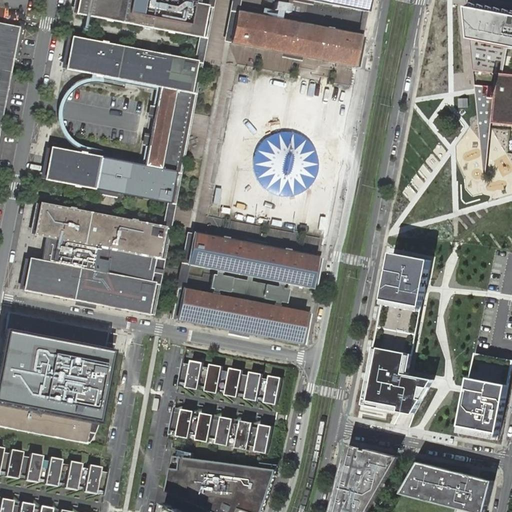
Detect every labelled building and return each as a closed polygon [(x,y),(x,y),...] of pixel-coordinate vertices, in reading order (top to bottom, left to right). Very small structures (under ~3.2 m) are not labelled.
[(78,0),(76,14),(200,37),(206,7),(199,5),(199,0),(78,0)] [(366,0),(303,0),(364,12),(366,0)] [(511,15),(467,7),(474,71),(511,73),(511,15)] [(359,37),(235,13),(229,43),(353,67),(359,37)] [(18,28),(0,24),(0,120),(6,88),(18,28)] [(143,167),(174,173),(195,63),(71,38),(65,69),(159,87),(143,167)] [(431,58),(434,42),(428,41),(425,57),(431,58)] [(511,74),(497,73),(495,87),(475,85),(476,91),(479,127),(485,187),(492,123),(511,125),(511,74)] [(143,167),(50,149),(44,180),(168,204),(174,173),(143,167)] [(163,228),(39,204),(33,235),(46,237),(41,262),(29,260),(22,290),(147,314),(153,284),(149,283),(154,258),(157,259),(163,228)] [(316,258),(192,234),(186,264),(188,265),(245,276),(251,277),(309,289),(310,289),(316,258)] [(315,253),(318,237),(304,235),(301,251),(315,253)] [(424,287),(429,260),(390,252),(379,306),(382,307),(374,348),(362,407),(406,415),(413,416),(434,381),(408,375),(412,355),(420,313),(424,287)] [(247,297),(282,304),(282,303),(285,289),(250,282),(246,281),(244,291),(228,288),(230,278),(214,275),(211,290),(242,296),(247,297)] [(245,281),(230,278),(228,288),(244,291),(246,281),(245,281)] [(181,290),(175,320),(300,344),(306,313),(246,302),(241,301),(181,290)] [(8,313),(0,353),(0,426),(86,443),(107,332),(8,313)] [(511,373),(511,361),(476,354),(468,388),(461,427),(499,435),(511,373)] [(187,387),(199,390),(200,386),(204,366),(204,363),(192,360),(192,364),(183,362),(180,382),(188,383),(187,387)] [(207,391),(219,393),(219,389),(223,370),(224,366),(212,364),(211,368),(204,366),(200,386),(207,387),(207,391)] [(227,395),(239,397),(239,393),(243,374),(244,370),(232,368),(231,372),(223,370),(219,389),(227,391),(227,395)] [(246,399),(258,401),(259,397),(263,378),(263,374),(251,372),(251,375),(243,374),(239,393),(247,395),(246,399)] [(266,402),(278,405),(283,378),(271,375),(270,379),(263,378),(259,397),(266,398),(266,402)] [(178,436),(190,438),(191,434),(194,415),(195,411),(183,409),(182,413),(174,411),(170,431),(178,432),(178,436)] [(197,440),(209,442),(210,438),(214,419),(215,415),(202,413),(202,417),(194,415),(191,434),(198,436),(197,440)] [(217,443),(229,446),(230,442),(234,423),(235,419),(222,416),(222,421),(214,419),(210,438),(218,440),(217,443)] [(237,447),(249,450),(250,446),(253,427),(254,423),(242,420),(241,424),(234,423),(230,442),(237,444),(237,447)] [(256,451),(268,454),(274,427),(261,424),(261,428),(253,427),(250,446),(257,447),(256,451)] [(368,511),(392,472),(396,457),(349,445),(332,511),(368,511)] [(0,447),(0,471),(5,473),(9,454),(2,452),(3,448),(0,447)] [(22,452),(10,449),(9,454),(5,473),(4,476),(17,479),(17,475),(25,477),(29,457),(21,456),(22,452)] [(277,470),(260,467),(259,471),(186,458),(187,452),(175,449),(167,491),(212,511),(264,511),(273,487),(277,470)] [(42,456),(30,453),(29,457),(25,477),(24,480),(36,483),(37,479),(45,480),(49,461),(41,460),(42,456)] [(61,464),(62,460),(49,457),(49,461),(45,480),(44,484),(56,487),(57,483),(65,484),(68,465),(61,464)] [(81,463),(69,461),(68,465),(65,484),(64,488),(76,491),(77,487),(84,488),(88,469),(81,468),(81,463)] [(486,511),(495,481),(459,472),(458,476),(449,474),(450,470),(428,464),(427,468),(418,466),(405,490),(415,493),(414,497),(424,499),(425,495),(434,498),(433,501),(442,504),(443,500),(452,502),(451,506),(459,508),(463,509),(462,511),(486,511)] [(101,467),(89,465),(88,469),(84,488),(83,492),(95,494),(96,491),(104,492),(108,473),(100,471),(101,467)] [(12,501),(0,498),(0,499),(0,511),(18,511),(19,506),(12,505),(12,501)] [(38,511),(39,510),(31,508),(32,505),(20,502),(19,506),(18,511),(38,511)] [(186,511),(165,502),(162,511),(186,511)]
